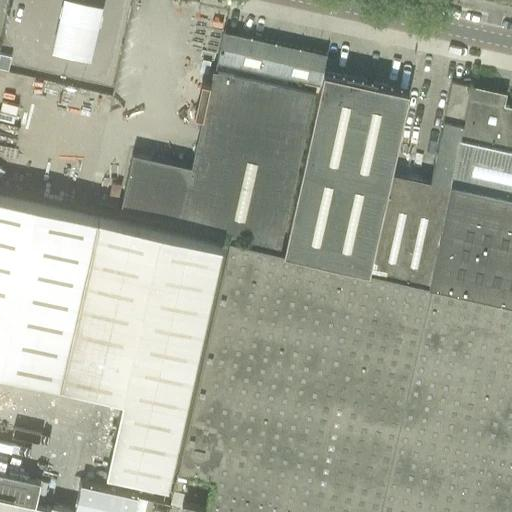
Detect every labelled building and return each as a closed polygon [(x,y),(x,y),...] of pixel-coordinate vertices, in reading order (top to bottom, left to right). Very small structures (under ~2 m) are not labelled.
[(102,2),(94,0),(53,0),(48,23),(42,47),(89,58),(95,33),(102,2)] [(216,61),(318,84),(325,52),(223,30),(216,61)] [(325,52),(318,84),(281,252),(368,271),(390,172),(388,172),(407,90),(323,71),(327,53),(325,52)] [(0,67),(6,69),(9,55),(0,53),(0,67)] [(119,211),(275,246),(310,89),(212,68),(191,164),(132,151),(119,211)] [(390,172),(368,271),(427,284),(471,85),(451,81),(447,100),(429,181),(390,172)] [(471,85),(427,284),(448,289),(511,303),(511,106),(503,104),(506,93),(471,85)] [(0,367),(121,395),(105,468),(166,482),(220,243),(0,193),(0,367)] [(368,271),(281,252),(229,240),(177,472),(213,480),(207,508),(182,502),(179,511),(511,511),(511,303),(448,289),(427,284),(368,271)] [(0,470),(0,495),(34,504),(40,480),(0,470)] [(73,511),(132,511),(137,493),(80,481),(73,511)]
